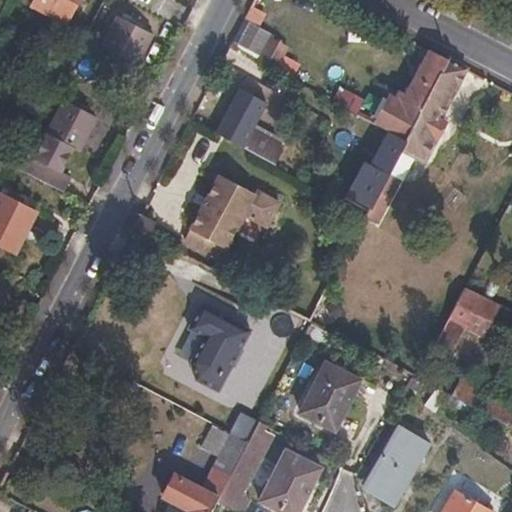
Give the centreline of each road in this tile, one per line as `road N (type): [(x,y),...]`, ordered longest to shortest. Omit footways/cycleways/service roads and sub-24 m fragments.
road 1 (residential): [(228,0),(0,436)]
road 2 (residential): [(511,68),(381,0)]
